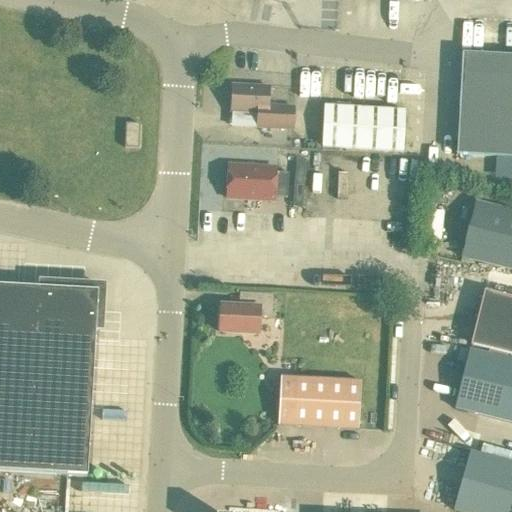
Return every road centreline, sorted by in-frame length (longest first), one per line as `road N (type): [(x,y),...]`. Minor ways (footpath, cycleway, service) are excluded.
road 1 (unclassified): [(161,470),(391,488),(414,470),(418,305)]
road 2 (unclassified): [(411,49),(178,29)]
road 3 (unclassified): [(171,255),(178,29)]
road 4 (unclassified): [(161,470),(171,255)]
road 5 (unclassified): [(171,255),(0,216)]
road 6 (unclassified): [(178,29),(45,0)]
